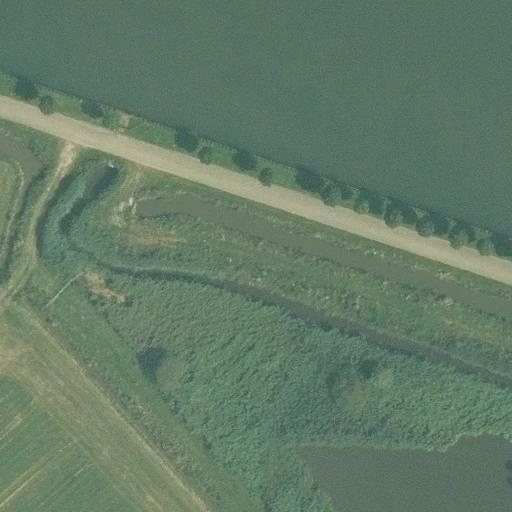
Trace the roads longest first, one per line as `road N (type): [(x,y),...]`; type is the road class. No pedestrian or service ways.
road 1 (unclassified): [(511,274),(0,107)]
road 2 (track): [(247,511),(38,270),(38,212),(77,132)]
